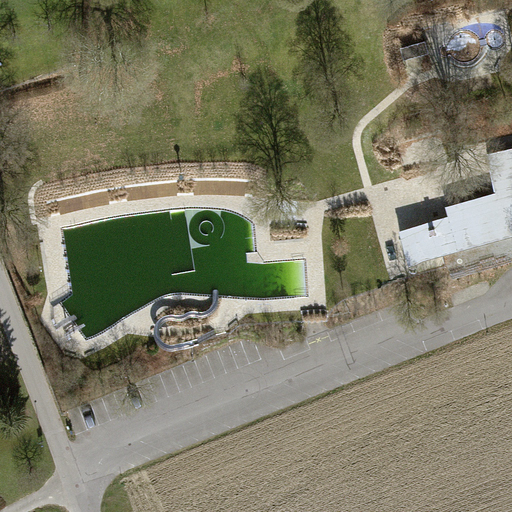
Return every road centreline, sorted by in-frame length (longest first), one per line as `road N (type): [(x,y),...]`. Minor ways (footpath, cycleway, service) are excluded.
road 1 (unclassified): [(511,308),(391,332),(100,443),(72,482)]
road 2 (residential): [(0,290),(72,482)]
